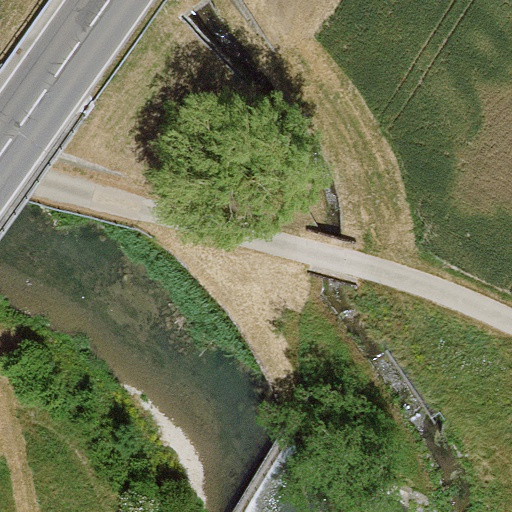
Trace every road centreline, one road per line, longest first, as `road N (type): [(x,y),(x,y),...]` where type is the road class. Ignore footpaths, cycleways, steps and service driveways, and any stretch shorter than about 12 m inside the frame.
road 1 (track): [(304,250),(0,164)]
road 2 (track): [(511,323),(304,250)]
road 3 (primary): [(107,0),(0,153)]
